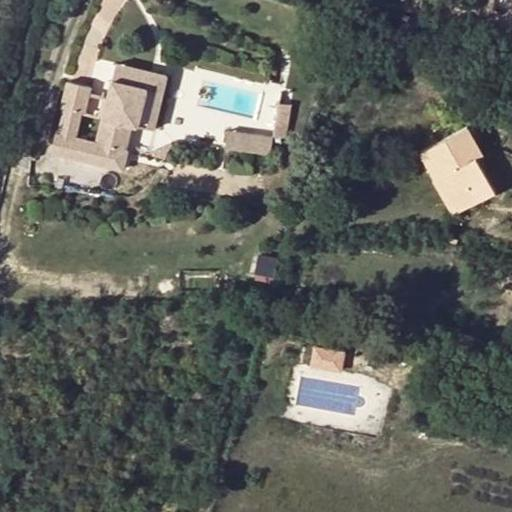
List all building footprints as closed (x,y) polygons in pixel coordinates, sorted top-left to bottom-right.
[(167,72),(114,57),(109,73),(139,81),(129,118),(153,125),(167,72)] [(51,120),(60,123),(56,136),(122,145),(129,118),(139,81),(109,73),(94,130),(71,124),(75,110),(81,111),(88,84),(62,77),(51,120)] [(278,101),(271,133),(284,136),(291,104),(278,101)] [(44,134),(56,136),(60,123),(51,120),(48,119),(44,134)] [(467,126),(420,150),(434,175),(430,177),(449,213),(493,190),(476,157),(481,154),(467,126)] [(271,133),(230,127),(227,145),(268,152),(271,133)] [(56,136),(44,134),(42,140),(54,143),(56,136)] [(54,143),(118,160),(122,145),(56,136),(54,143)] [(315,346),(313,366),(347,370),(349,350),(315,346)]
